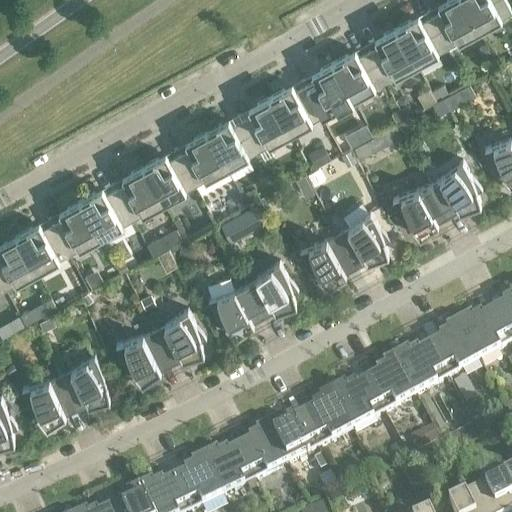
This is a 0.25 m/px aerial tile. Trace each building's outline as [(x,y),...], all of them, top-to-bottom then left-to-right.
[(480,31),(463,0),(446,0),(448,4),(440,8),(442,12),(432,17),(449,48),(449,47),(446,41),(455,36),(459,43),(480,31)] [(463,0),(480,31),(502,19),(499,12),(508,7),(511,14),(511,13),(511,11),(505,0),(463,0)] [(449,48),(432,17),(422,23),(420,19),(412,23),(410,20),(397,27),(417,65),(439,53),(435,47),(445,42),(448,48),(449,48)] [(417,65),(397,27),(383,35),(385,38),(377,43),(379,46),(369,52),(386,82),(383,76),(392,71),(396,77),(417,65)] [(486,42),(479,46),(485,57),(492,53),(486,42)] [(386,82),(369,52),(359,57),(357,54),(349,58),(347,55),(333,62),(354,100),(376,88),(372,82),(381,77),(385,83),(386,82)] [(354,100),(333,62),(320,69),(322,73),(314,77),(316,81),(306,86),(322,117),(323,116),(320,110),(329,105),(332,112),(354,100)] [(502,69),(494,73),(498,80),(506,75),(502,69)] [(444,82),(433,88),(438,97),(449,91),(444,82)] [(322,117),(306,86),(296,92),(294,88),(286,93),(284,89),(270,97),(291,134),(313,123),(309,116),(318,111),(322,117)] [(457,90),(446,96),(451,106),(462,100),(457,90)] [(291,134),(270,97),(257,104),(259,107),(250,112),(252,115),(242,121),(259,151),(260,151),(257,145),(266,140),(269,146),(291,134)] [(407,102),(399,107),(405,117),(412,113),(407,102)] [(399,107),(391,111),(397,121),(405,117),(399,107)] [(259,151),(242,121),(233,126),(231,123),(223,127),(221,124),(207,131),(228,169),(249,157),(246,151),(255,146),(258,152),(259,151)] [(396,124),(382,132),(388,143),(402,135),(396,124)] [(228,169),(207,131),(193,138),(195,142),(187,146),(189,150),(179,155),(196,186),(197,185),(193,179),(203,174),(206,181),(228,169)] [(347,132),(337,138),(343,148),(353,142),(347,132)] [(511,138),(485,148),(489,155),(491,160),(495,165),(496,169),(497,173),(498,176),(499,178),(500,180),(505,178),(508,182),(511,186),(511,138)] [(368,139),(354,147),(360,158),(375,151),(368,139)] [(323,144),(308,152),(315,165),(330,157),(323,144)] [(350,149),(341,154),(348,167),(357,162),(350,149)] [(196,186),(179,155),(169,161),(167,157),(159,162),(157,158),(144,166),(165,203),(186,192),(183,185),(192,180),(195,186),(196,186)] [(441,177),(430,183),(449,217),(460,211),(460,212),(481,204),(480,198),(478,192),(483,190),(481,187),(478,183),(476,180),(472,177),(470,172),(468,168),(466,165),(463,160),(440,176),(441,177)] [(165,203),(144,166),(130,173),(132,177),(124,181),(126,184),(116,190),(133,220),(134,220),(130,214),(139,209),(143,215),(165,203)] [(319,168),(308,174),(315,186),(325,179),(319,168)] [(449,217),(430,183),(420,189),(419,188),(393,198),(395,203),(397,207),(400,212),(403,215),(403,218),(404,220),(405,224),(406,227),(408,231),(412,228),(416,232),(421,238),(439,224),(438,223),(449,217)] [(248,187),(240,192),(246,202),(254,198),(248,187)] [(133,220),(116,190),(106,195),(104,192),(96,196),(94,193),(81,200),(101,238),(123,226),(120,220),(129,215),(132,221),(133,220)] [(240,192),(232,196),(238,206),(246,202),(240,192)] [(101,238),(81,200),(67,208),(69,211),(61,215),(63,219),(53,224),(70,255),(67,248),(76,243),(80,250),(101,238)] [(257,202),(219,223),(229,242),(267,221),(257,202)] [(349,228),(338,233),(357,268),(367,262),(368,263),(389,255),(388,249),(386,243),(390,240),(389,238),(387,236),(385,233),(383,230),(380,228),(378,224),(376,219),(374,215),(371,210),(348,227),(349,228)] [(70,255),(53,224),(43,230),(41,226),(33,231),(31,227),(18,235),(38,273),(60,261),(56,254),(66,249),(69,255),(70,255)] [(357,268),(338,233),(327,239),(327,238),(301,248),(303,253),(306,258),(308,261),(310,266),(311,269),(312,273),(313,277),(314,279),(316,281),(320,279),(323,282),(328,288),(347,274),(346,273),(357,268)] [(38,273),(18,235),(4,242),(6,246),(0,248),(0,277),(6,289),(7,289),(4,283),(13,278),(17,284),(38,273)] [(160,236),(148,242),(154,254),(166,247),(160,236)] [(257,277),(246,283),(265,318),(275,312),(276,313),(297,305),(296,300),(294,293),(299,291),(296,287),(294,284),(291,281),(289,278),(287,274),(285,269),(281,263),(280,260),(257,277)] [(124,262),(117,266),(121,274),(128,270),(124,262)] [(265,318),(246,283),(236,289),(235,288),(209,297),(212,304),(214,308),(217,312),(218,315),(219,319),(220,323),(222,327),(223,331),(228,328),(232,333),(236,337),(254,324),(254,323),(265,318)] [(87,293),(82,297),(87,305),(93,301),(87,293)] [(511,343),(511,293),(509,296),(510,298),(502,303),(504,306),(493,312),(511,344),(511,343)] [(149,296),(141,299),(146,310),(154,306),(154,302),(152,298),(149,296)] [(51,297),(20,314),(26,324),(57,308),(51,297)] [(165,325),(154,330),(172,365),(182,360),(183,361),(204,354),(203,348),(202,342),(206,339),(204,336),(203,334),(202,331),(199,329),(197,326),(193,318),(191,314),(188,308),(165,324),(165,325)] [(511,344),(493,312),(483,318),(481,314),(473,319),(471,316),(458,323),(480,362),(511,344)] [(53,315),(40,321),(44,330),(57,324),(53,315)] [(480,362),(458,323),(446,330),(447,333),(439,337),(441,341),(430,346),(448,379),(480,362)] [(172,365),(154,330),(144,335),(143,335),(116,343),(118,347),(120,351),(123,356),(125,361),(126,365),(126,367),(127,369),(128,373),(129,375),(130,377),(135,375),(139,380),(142,384),(161,371),(161,370),(172,365)] [(448,379),(430,346),(420,352),(418,349),(410,353),(408,351),(395,358),(416,396),(448,379)] [(72,370),(61,375),(77,410),(88,405),(89,406),(110,399),(109,394),(108,387),(113,385),(112,383),(110,381),(108,377),(106,375),(103,372),(100,364),(98,358),(95,354),(72,369),(72,370)] [(416,396),(395,358),(382,365),(384,368),(376,372),(378,375),(367,381),(385,414),(416,396)] [(77,410),(61,375),(50,380),(50,379),(23,387),(25,392),(27,397),(29,401),(31,405),(31,408),(32,412),(33,416),(34,419),(35,421),(40,419),(42,422),(48,428),(67,416),(66,415),(77,410)] [(385,414),(367,381),(356,387),(355,384),(347,388),(345,385),(332,392),(353,431),(385,414)] [(472,388),(461,395),(465,403),(477,397),(472,388)] [(353,431),(332,392),(319,399),(321,402),(312,406),(314,409),(304,415),(321,448),(353,431)] [(0,446),(15,443),(14,438),(14,434),(13,430),(18,428),(16,425),(14,422),(12,418),(9,415),(7,410),(6,406),(3,400),(1,396),(0,397),(0,446)] [(321,448),(304,415),(293,420),(291,417),(283,422),(282,419),(268,425),(288,465),(321,448)] [(288,465),(268,425),(255,432),(257,435),(249,439),(250,442),(239,448),(256,481),(288,465)] [(433,427),(425,431),(432,446),(440,442),(433,427)] [(402,444),(390,450),(396,461),(407,456),(402,444)] [(256,481),(239,448),(229,453),(227,450),(219,454),(217,451),(204,458),(223,497),(256,481)] [(322,456),(313,460),(319,471),(328,467),(322,456)] [(192,511),(223,497),(204,458),(191,464),(192,467),(184,471),(186,474),(175,479),(190,511),(192,511)] [(350,466),(338,472),(343,482),(355,476),(350,466)] [(390,489),(383,472),(372,477),(379,494),(390,489)] [(511,511),(511,473),(485,487),(496,511),(511,511)] [(190,511),(175,479),(164,485),(162,481),(154,485),(153,482),(139,489),(150,511),(190,511)] [(496,511),(485,487),(449,505),(452,511),(496,511)] [(150,511),(139,489),(126,495),(127,498),(119,502),(120,505),(109,510),(110,511),(150,511)] [(330,511),(326,501),(317,505),(319,511),(330,511)]
